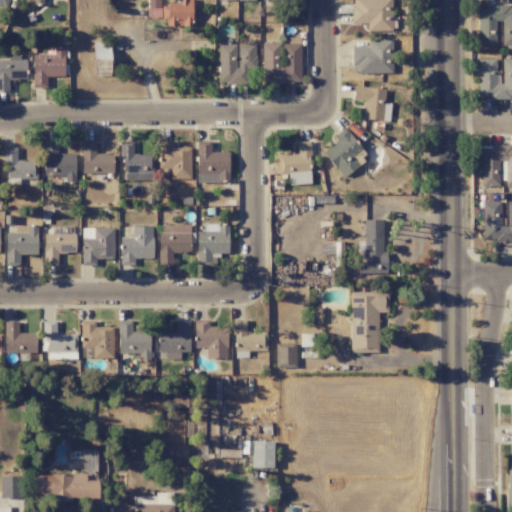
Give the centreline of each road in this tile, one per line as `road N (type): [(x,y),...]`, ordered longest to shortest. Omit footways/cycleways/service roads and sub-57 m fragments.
road 1 (tertiary): [(448,511),(447,0)]
road 2 (residential): [(327,113),(0,122)]
road 3 (residential): [(0,298),(256,298)]
road 4 (residential): [(501,274),(487,395),(489,511)]
road 5 (residential): [(256,298),(255,116)]
